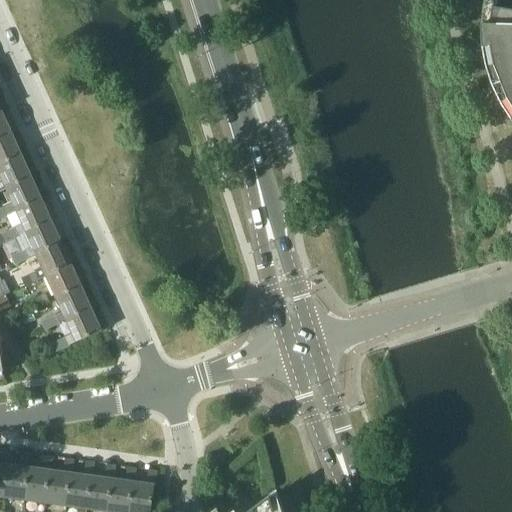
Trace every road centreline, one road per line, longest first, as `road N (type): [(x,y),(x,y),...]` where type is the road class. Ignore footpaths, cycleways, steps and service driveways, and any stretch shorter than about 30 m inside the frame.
road 1 (residential): [(163,390),(0,38)]
road 2 (unclassified): [(316,342),(511,284)]
road 3 (secondary): [(250,156),(265,265),(289,350)]
road 4 (secondary): [(316,342),(250,156)]
road 5 (secondary): [(289,350),(328,456),(357,504)]
road 6 (secondary): [(357,504),(316,342)]
road 7 (residential): [(0,423),(163,390)]
road 8 (secondary): [(201,0),(250,156)]
road 9 (residential): [(183,511),(183,432),(163,390)]
